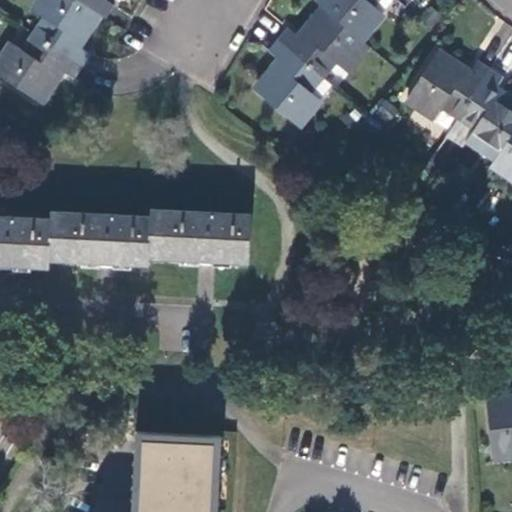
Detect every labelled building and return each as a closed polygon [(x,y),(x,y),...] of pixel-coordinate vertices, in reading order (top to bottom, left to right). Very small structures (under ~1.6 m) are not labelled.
[(75,49),(98,16),(73,0),(43,0),(34,14),(46,22),(35,39),(81,69),(89,58),(75,49)] [(99,0),(73,0),(98,16),(105,20),(113,9),(99,0)] [(323,0),(318,6),(325,12),(359,41),(381,15),(369,5),(373,0),(323,0)] [(381,15),(393,0),(373,0),(369,5),(381,15)] [(393,0),(404,8),(410,0),(393,0)] [(344,70),(365,45),(359,41),(325,12),(300,41),(287,31),(278,42),(320,77),(333,62),(344,70)] [(74,80),(81,69),(35,39),(24,55),(12,47),(0,64),(0,80),(38,104),(60,71),(74,80)] [(307,92),(320,77),(278,42),(269,53),(282,63),(256,93),(298,127),(319,102),(307,92)] [(444,106),(460,116),(490,70),(478,62),(469,75),(436,55),(407,100),(435,117),(444,106)] [(503,78),(490,70),(460,116),(476,126),(468,139),(497,158),(511,134),(511,102),(494,91),(503,78)] [(319,102),(332,87),(320,77),(307,92),(319,102)] [(460,116),(447,137),(463,147),(468,139),(476,126),(460,116)] [(511,134),(497,158),(493,164),(511,176),(511,134)] [(149,259),(248,263),(250,215),(152,211),(151,218),(149,259)] [(50,262),(149,267),(149,259),(151,218),(52,213),(52,220),(50,262)] [(0,265),(50,268),(50,262),(52,220),(0,217),(0,265)] [(511,403),(486,407),(492,460),(511,458),(511,403)] [(213,511),(217,443),(145,438),(140,511),(213,511)]
